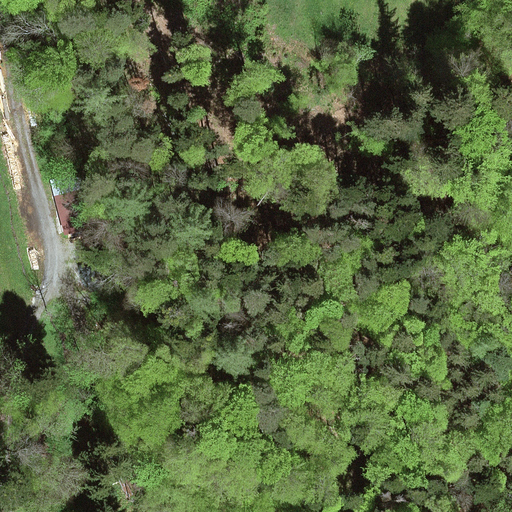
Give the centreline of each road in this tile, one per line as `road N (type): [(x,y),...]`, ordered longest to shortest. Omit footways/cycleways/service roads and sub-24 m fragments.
road 1 (track): [(49,274),(17,114),(7,0)]
road 2 (track): [(17,511),(12,466),(50,311),(49,274)]
